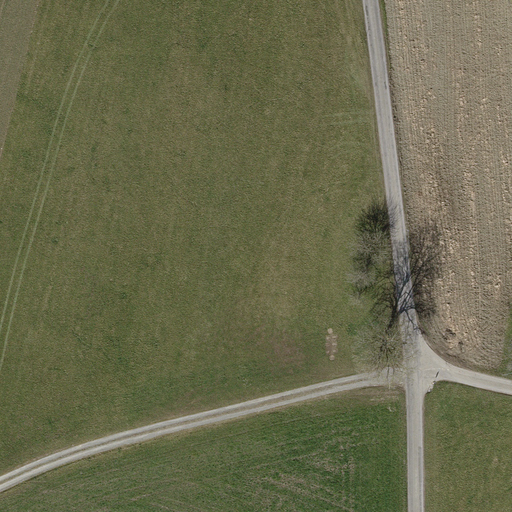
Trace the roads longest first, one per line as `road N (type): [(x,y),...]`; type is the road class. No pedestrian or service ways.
road 1 (unclassified): [(417,511),(416,368),(371,0)]
road 2 (track): [(0,479),(123,433),(416,368)]
